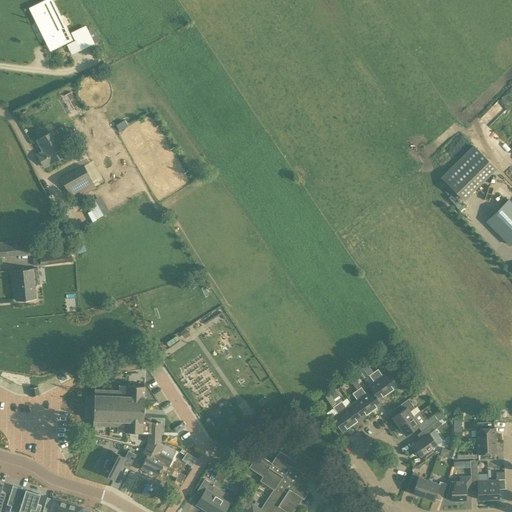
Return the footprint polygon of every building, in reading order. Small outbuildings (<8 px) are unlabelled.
[(67,34),(50,0),(44,0),(30,7),(37,22),(40,20),(49,38),(46,40),(51,50),(70,41),(67,34)] [(71,91),(61,97),(72,117),(82,111),(71,91)] [(124,119),(115,124),(119,130),(128,125),(124,119)] [(42,151),(36,154),(43,167),(68,153),(55,129),(35,140),(42,151)] [(440,177),(462,199),(463,198),(465,199),(496,168),(473,144),(440,177)] [(83,165),(60,178),(73,200),(89,191),(96,188),(83,165)] [(86,211),(90,220),(107,214),(101,196),(85,202),(88,210),(86,211)] [(508,245),(511,240),(511,203),(506,197),(483,220),(508,245)] [(4,233),(5,239),(24,236),(23,230),(4,233)] [(56,243),(66,242),(65,234),(56,235),(56,243)] [(0,256),(29,254),(29,253),(33,253),(33,249),(35,249),(34,238),(0,241),(0,256)] [(38,255),(40,266),(71,262),(70,251),(38,255)] [(11,270),(13,286),(14,286),(15,301),(35,299),(34,284),(39,284),(37,267),(35,267),(11,270)] [(185,328),(181,331),(185,337),(189,334),(185,328)] [(388,371),(382,375),(378,369),(373,372),(388,393),(398,386),(388,371)] [(373,382),(368,385),(378,400),(388,393),(373,372),(369,375),(373,382)] [(85,407),(85,417),(93,418),(93,425),(116,426),(116,431),(142,432),(148,432),(148,441),(148,443),(160,443),(160,436),(160,431),(160,422),(157,422),(157,421),(149,421),(143,420),(143,418),(143,414),(143,411),(144,409),(144,400),(150,401),(151,391),(144,391),(144,385),(118,384),(118,390),(94,389),(93,396),(86,395),(85,401),(85,407)] [(360,387),(356,390),(371,411),(381,404),(378,400),(368,385),(367,385),(370,390),(365,393),(360,387)] [(37,387),(30,388),(31,396),(39,395),(37,387)] [(332,396),(336,402),(341,399),(335,390),(330,393),(332,396)] [(356,400),(351,403),(362,418),(371,411),(356,390),(352,393),(356,400)] [(342,432),(352,425),(337,404),(336,402),(332,396),(330,393),(325,397),(333,409),(328,413),(342,432)] [(392,417),(398,426),(419,411),(416,406),(415,408),(408,398),(389,412),(392,417)] [(351,403),(346,407),(341,401),(337,404),(352,425),(362,418),(351,403)] [(434,415),(437,419),(443,415),(440,410),(434,415)] [(405,435),(417,426),(421,431),(431,425),(437,420),(437,419),(434,415),(426,420),(419,411),(398,426),(405,435)] [(476,422),(477,428),(476,428),(476,440),(495,440),(495,428),(493,428),(493,421),(476,422)] [(436,445),(428,433),(434,429),(431,425),(421,431),(417,434),(420,439),(412,445),(420,456),(436,445)] [(454,440),(462,440),(462,439),(463,439),(463,436),(461,436),(461,431),(459,431),(459,427),(454,427),(454,431),(453,431),(454,440)] [(478,453),(478,454),(456,454),(456,459),(477,458),(476,457),(478,457),(478,460),(486,459),(495,459),(495,453),(496,452),(495,440),(476,440),(477,453),(478,453)] [(139,459),(143,461),(140,467),(157,476),(163,465),(168,467),(172,458),(161,452),(164,444),(160,443),(148,443),(148,441),(146,445),(139,459)] [(454,450),(442,446),(439,454),(451,458),(454,450)] [(110,449),(99,470),(114,478),(122,463),(129,467),(136,453),(128,449),(124,456),(110,449)] [(182,449),(180,452),(184,454),(182,459),(191,465),(196,458),(182,449)] [(264,511),(263,511),(252,504),(242,511),(286,511),(287,511),(292,511),(293,511),(302,498),(303,499),(307,492),(305,491),(308,486),(306,485),(309,480),(301,474),(302,473),(303,473),(308,466),(312,459),(299,450),(293,459),(279,450),(271,462),(257,453),(248,467),(262,476),(259,480),(274,490),(274,489),(280,492),(274,502),(270,500),(264,509),(269,511),(268,511),(264,511)] [(446,498),(451,500),(465,500),(465,494),(471,493),(470,490),(470,476),(469,460),(466,461),(467,468),(464,468),(464,476),(459,476),(459,481),(453,481),(453,482),(450,482),(445,499),(446,499),(446,498)] [(428,480),(418,476),(419,474),(412,471),(406,488),(412,490),(412,493),(422,496),(428,480)] [(222,511),(228,503),(210,491),(214,485),(204,479),(196,491),(202,495),(196,504),(209,511),(222,511)] [(477,499),(488,499),(487,479),(477,480),(476,480),(477,491),(477,492),(477,499)] [(498,479),(487,479),(488,499),(499,498),(498,479)] [(440,481),(439,484),(428,480),(422,496),(433,500),(434,498),(440,500),(446,483),(440,481)] [(14,502),(10,511),(36,511),(40,500),(25,495),(22,505),(14,502)] [(43,507),(41,511),(64,511),(67,503),(52,498),(49,509),(43,507)] [(64,511),(80,511),(82,507),(67,503),(64,511)]
